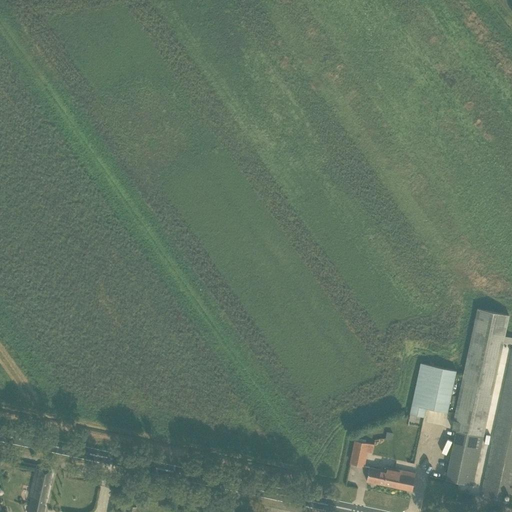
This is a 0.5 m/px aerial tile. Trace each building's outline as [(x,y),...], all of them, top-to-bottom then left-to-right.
[(448,470),(446,479),(472,485),(474,475),(503,342),(511,343),(511,357),(482,493),(481,493),(480,495),(502,500),(504,491),(511,493),(511,488),(511,336),(505,335),(510,315),(477,308),(464,367),(456,401),(452,420),(458,421),(448,470)] [(425,408),(447,412),(456,370),(421,363),(410,414),(424,417),(425,408)] [(355,440),(350,463),(363,466),(366,451),(368,443),(355,440)] [(366,481),(412,491),(416,473),(385,466),(384,470),(369,467),(366,481)] [(28,511),(43,511),(50,482),(50,481),(52,472),(36,468),(33,478),(29,495),(32,496),(28,511)]
